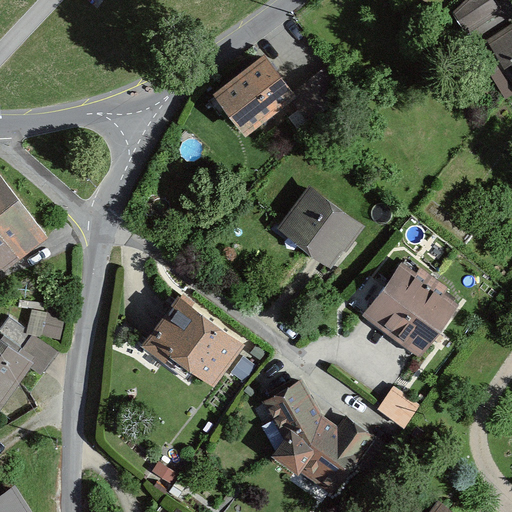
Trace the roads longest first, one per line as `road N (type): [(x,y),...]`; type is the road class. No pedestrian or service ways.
road 1 (residential): [(149,127),(102,225),(87,324),(77,511)]
road 2 (residential): [(295,0),(193,76),(149,127)]
road 3 (residential): [(149,127),(108,117),(0,126)]
